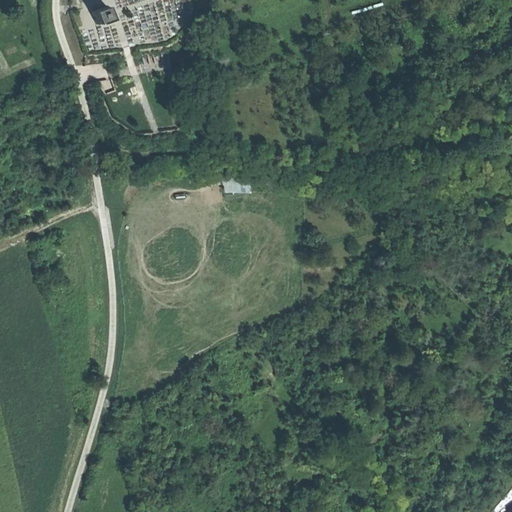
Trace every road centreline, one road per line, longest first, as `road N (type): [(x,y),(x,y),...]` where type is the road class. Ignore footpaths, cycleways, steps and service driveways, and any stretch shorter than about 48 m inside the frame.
road 1 (unclassified): [(69,511),(107,384),(114,319),(91,122),(58,0)]
road 2 (track): [(333,165),(383,196),(442,279),(511,349)]
road 3 (track): [(91,122),(121,153),(333,165)]
